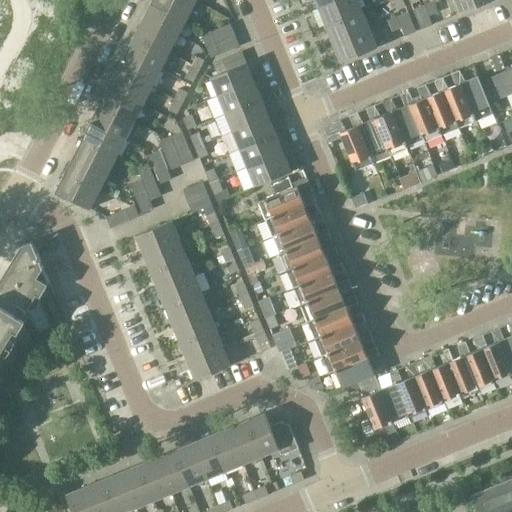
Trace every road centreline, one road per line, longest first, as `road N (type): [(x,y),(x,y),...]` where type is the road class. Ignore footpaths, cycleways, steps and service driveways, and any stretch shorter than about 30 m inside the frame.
road 1 (residential): [(342,489),(309,411),(255,386),(169,424),(149,420),(66,222),(14,196)]
road 2 (residential): [(304,117),(392,334),(412,344),(511,303)]
road 3 (residential): [(511,33),(304,117)]
road 4 (residential): [(14,196),(114,0)]
road 5 (residential): [(342,489),(511,420)]
road 6 (residential): [(304,117),(255,0)]
